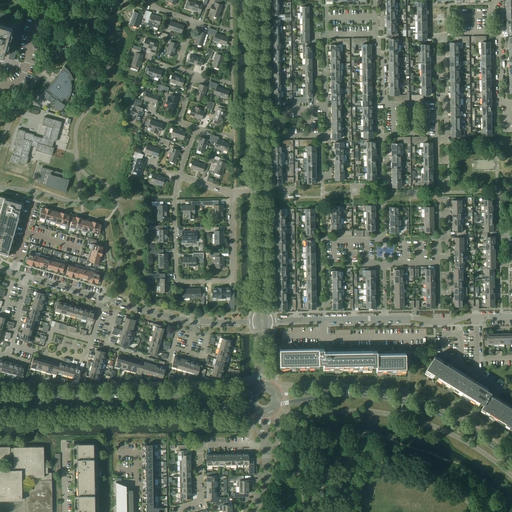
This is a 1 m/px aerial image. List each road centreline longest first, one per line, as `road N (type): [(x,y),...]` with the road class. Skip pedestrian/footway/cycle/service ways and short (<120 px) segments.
road 1 (tertiary): [(254,394),(0,396)]
road 2 (tertiary): [(0,408),(253,403)]
road 3 (unclassified): [(178,174),(180,281),(232,274),(229,191)]
road 4 (tertiary): [(511,463),(431,410),(332,393)]
road 5 (residential): [(180,511),(200,500),(202,445),(266,444)]
road 6 (unclassified): [(257,135),(256,0)]
road 7 (unclassified): [(262,321),(259,191)]
road 8 (residential): [(262,321),(384,319)]
